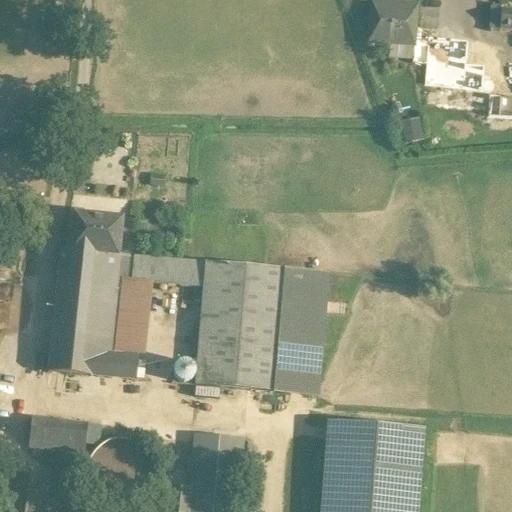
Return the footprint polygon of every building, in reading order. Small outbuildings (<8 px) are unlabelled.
[(417,6),(371,3),(367,45),(412,49),(415,49),(416,30),(417,6)] [(500,30),(511,31),(511,9),(501,8),(500,30)] [(436,33),(416,30),(415,49),(412,49),(412,66),(433,68),(436,33)] [(478,69),(461,70),(462,80),(485,78),(483,60),(478,60),(478,69)] [(461,68),(437,67),(435,95),(459,96),(461,70),(461,68)] [(421,132),(417,119),(404,124),(409,137),(421,132)] [(122,220),(74,216),(70,251),(62,250),(59,268),(129,276),(130,258),(118,256),(122,220)] [(206,264),(130,258),(129,276),(128,283),(149,285),(203,290),(206,264)] [(286,271),(206,264),(203,290),(196,387),(275,394),(286,271)] [(129,276),(59,268),(47,374),(110,380),(120,292),(127,293),(128,283),(129,276)] [(328,275),(286,271),(275,394),(317,398),(328,275)] [(120,292),(110,380),(136,381),(149,285),(128,283),(127,293),(120,292)] [(86,427),(33,420),(29,452),(83,458),(86,427)] [(413,511),(420,434),(331,428),(324,511),(413,511)] [(234,511),(242,443),(197,438),(190,511),(234,511)] [(108,439),(107,478),(137,478),(137,440),(108,439)] [(46,511),(51,482),(8,476),(2,511),(46,511)]
